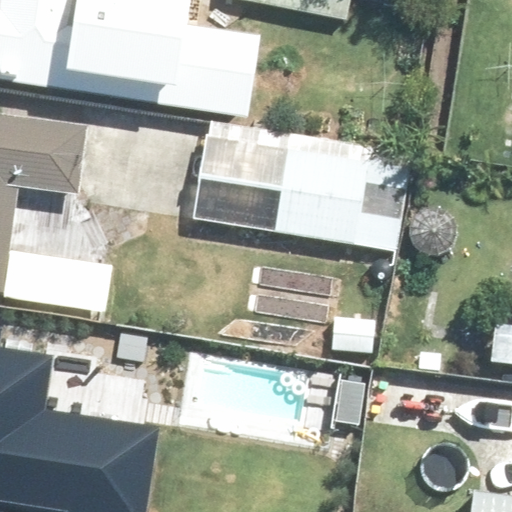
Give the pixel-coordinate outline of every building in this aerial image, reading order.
[(0,0),(0,75),(78,88),(87,26),(136,34),(140,9),(162,12),(164,0),(0,0)] [(255,0),(345,19),(348,0),(255,0)] [(75,191),(84,120),(0,109),(0,305),(100,319),(106,270),(2,256),(11,183),(75,191)] [(187,219),(397,250),(410,162),(280,142),(282,130),(209,119),(207,131),(201,130),(187,219)] [(417,208),(406,222),(406,240),(420,252),(438,250),(451,237),(449,217),(434,207),(417,208)] [(487,358),(511,361),(511,322),(492,320),(487,358)] [(192,402),(245,409),(250,369),(198,361),(192,402)] [(423,368),(379,364),(377,397),(420,399),(423,368)] [(231,456),(234,426),(198,421),(194,454),(190,454),(182,511),(267,511),(274,461),(231,456)] [(511,511),(511,492),(469,487),(465,511),(511,511)]
